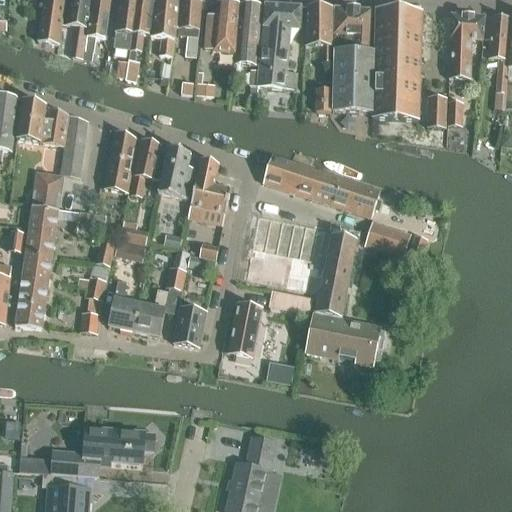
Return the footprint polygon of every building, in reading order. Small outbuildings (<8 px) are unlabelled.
[(58,48),(65,0),(44,0),(38,44),(58,48)] [(91,0),(71,0),(67,28),(79,29),(76,49),(74,61),(82,64),(84,51),(85,45),(91,0)] [(110,0),(93,0),(83,65),(90,67),(92,58),(94,58),(96,49),(95,49),(96,41),(105,42),(110,0)] [(138,0),(131,0),(120,0),(114,51),(129,52),(131,36),(132,36),(138,0)] [(138,0),(132,36),(133,36),(131,52),(130,52),(126,85),(136,86),(138,67),(135,66),(137,53),(141,54),(143,37),(150,37),(155,1),(138,0)] [(171,60),(177,2),(156,1),(151,40),(162,42),(160,58),(171,60)] [(177,3),(174,31),(179,31),(178,39),(187,40),(185,60),(196,61),(198,37),(198,33),(201,4),(181,3),(177,3)] [(240,6),(218,5),(217,17),(208,17),(205,51),(213,52),(213,54),(236,56),(237,53),(238,40),(237,40),(240,6)] [(242,6),(238,40),(237,53),(236,66),(256,68),(261,7),(242,6)] [(300,32),(301,10),(301,9),(265,7),(261,48),(289,50),(290,31),(300,32)] [(308,10),(306,50),(321,50),(321,66),(332,66),(332,50),(332,11),(308,10)] [(369,55),(371,14),(335,11),(334,37),(344,38),(344,42),(353,43),(353,54),(369,55)] [(376,14),(375,55),(373,117),(373,122),(418,124),(422,16),(376,14)] [(469,42),(483,42),(485,20),(451,18),(449,81),(468,82),(469,42)] [(506,96),(505,96),(511,21),(495,20),(487,20),(486,42),(490,43),(489,62),(499,63),(497,96),(495,111),(504,112),(506,96)] [(297,76),(286,75),(289,50),(261,48),(258,90),(285,93),(285,92),(296,92),(297,76)] [(333,115),(373,117),(375,55),(369,55),(353,54),(335,54),(333,115)] [(126,80),(128,65),(119,64),(117,79),(126,80)] [(161,79),(169,80),(171,67),(163,66),(161,79)] [(182,86),(181,98),(192,99),(193,87),(182,86)] [(317,92),(317,115),(330,116),(331,93),(317,92)] [(18,104),(0,99),(0,163),(1,163),(3,155),(11,156),(18,104)] [(427,132),(446,132),(447,102),(428,101),(427,132)] [(46,111),(22,105),(16,143),(40,147),(43,147),(64,151),(69,119),(48,112),(46,111)] [(448,107),(447,130),(462,130),(463,107),(448,107)] [(88,126),(70,119),(68,134),(87,137),(88,126)] [(85,148),(87,137),(68,134),(66,145),(85,148)] [(141,143),(116,135),(105,192),(128,196),(129,190),(131,190),(141,143)] [(161,150),(142,144),(131,198),(142,200),(146,181),(154,183),(161,150)] [(83,159),(85,148),(66,145),(64,157),(83,159)] [(168,152),(158,198),(187,204),(194,174),(188,172),(190,159),(168,152)] [(63,168),(81,171),(83,159),(64,157),(63,168)] [(271,161),(263,187),(372,222),(374,213),(378,203),(380,194),(311,172),(291,165),(272,159),(271,161)] [(190,210),(188,221),(201,224),(204,212),(225,217),(231,192),(214,189),(219,168),(201,162),(196,185),(190,210)] [(63,168),(61,180),(80,182),(81,171),(63,168)] [(37,177),(32,210),(53,213),(57,180),(37,177)] [(51,261),(58,214),(58,213),(53,213),(32,210),(26,258),(51,261)] [(104,219),(93,217),(80,215),(76,237),(101,241),(103,241),(103,238),(104,219)] [(318,297),(331,234),(259,219),(246,283),(318,297)] [(119,244),(145,249),(148,236),(136,233),(137,228),(124,226),(119,244)] [(372,226),(366,246),(365,249),(403,261),(410,238),(372,226)] [(10,235),(7,254),(21,256),(24,237),(10,235)] [(182,241),(165,238),(163,249),(180,252),(182,241)] [(330,238),(314,318),(341,323),(357,243),(330,238)] [(420,262),(427,243),(415,239),(409,258),(420,262)] [(101,241),(96,265),(109,268),(114,244),(101,241)] [(141,271),(141,268),(144,254),(119,248),(115,265),(141,271)] [(216,263),(219,252),(202,248),(200,260),(216,263)] [(26,258),(22,281),(48,285),(51,261),(26,258)] [(206,263),(190,260),(188,270),(204,273),(206,263)] [(6,325),(11,270),(0,268),(0,328),(0,329),(6,325)] [(182,295),(186,275),(173,273),(169,292),(182,295)] [(22,281),(19,305),(44,309),(48,285),(22,281)] [(88,291),(104,293),(106,284),(90,281),(88,291)] [(109,331),(134,336),(140,308),(125,305),(129,288),(118,286),(109,331)] [(86,301),(102,304),(104,293),(88,291),(86,301)] [(159,341),(168,296),(158,294),(154,311),(140,308),(134,336),(159,341)] [(313,302),(273,294),(270,309),(309,317),(313,302)] [(41,333),(41,332),(44,309),(19,305),(15,331),(41,333)] [(262,312),(238,308),(228,357),(252,362),(262,312)] [(199,353),(207,315),(181,310),(174,347),(199,353)] [(97,337),(99,318),(83,316),(80,336),(97,337)] [(360,365),(359,368),(373,371),(381,331),(341,323),(314,318),(306,358),(334,363),(334,360),(360,365)] [(142,468),(143,454),(153,455),(154,439),(144,438),(144,436),(85,432),(83,468),(99,469),(99,465),(142,468)] [(278,448),(252,442),(246,470),(237,468),(226,511),(274,511),(282,477),(272,474),(278,448)] [(20,462),(19,476),(43,477),(78,480),(79,466),(20,462)] [(0,511),(10,511),(13,476),(0,475),(0,511)] [(43,477),(42,491),(48,491),(46,511),(88,511),(90,493),(77,492),(78,480),(43,477)]
